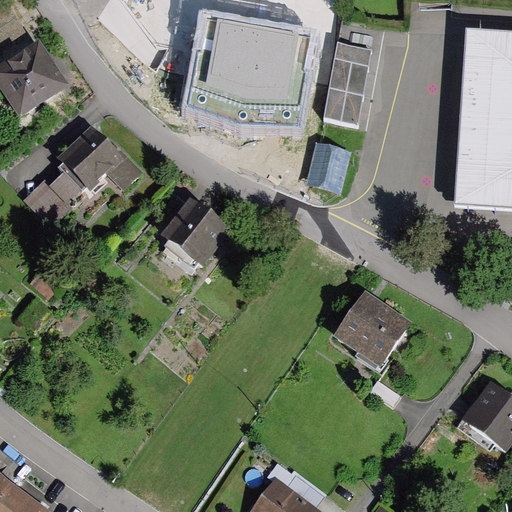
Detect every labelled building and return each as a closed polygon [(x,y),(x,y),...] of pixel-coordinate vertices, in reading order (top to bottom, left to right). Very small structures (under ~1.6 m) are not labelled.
[(0,18),(0,51),(22,38),(8,13),(0,18)] [(193,33),(168,30),(163,67),(188,71),(193,33)] [(511,42),(467,39),(454,208),(511,212),(511,42)] [(374,59),(337,51),(322,125),(360,132),(374,59)] [(41,57),(0,83),(0,93),(20,125),(65,96),(41,57)] [(93,141),(63,171),(71,179),(52,198),(45,190),(29,206),(54,230),(88,195),(92,199),(111,179),(126,194),(140,180),(125,165),(121,169),(93,141)] [(169,248),(204,274),(228,242),(193,216),(169,248)] [(358,307),(334,345),(376,371),(400,333),(358,307)] [(460,431),(500,459),(511,442),(511,412),(487,394),(460,431)] [(272,488),(256,511),(316,511),(325,501),(295,481),(284,496),(272,488)] [(38,511),(0,483),(0,511),(38,511)]
